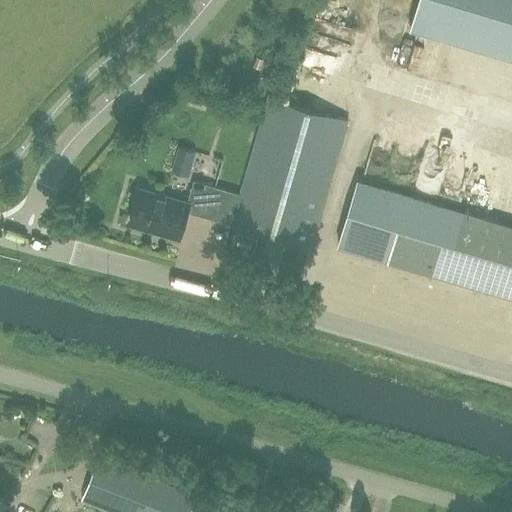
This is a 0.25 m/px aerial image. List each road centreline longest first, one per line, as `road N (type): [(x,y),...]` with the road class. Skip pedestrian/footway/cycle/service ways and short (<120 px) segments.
road 1 (tertiary): [(24,242),(511,377)]
road 2 (unclassified): [(470,511),(0,376)]
road 3 (tertiary): [(24,242),(69,143),(211,0)]
